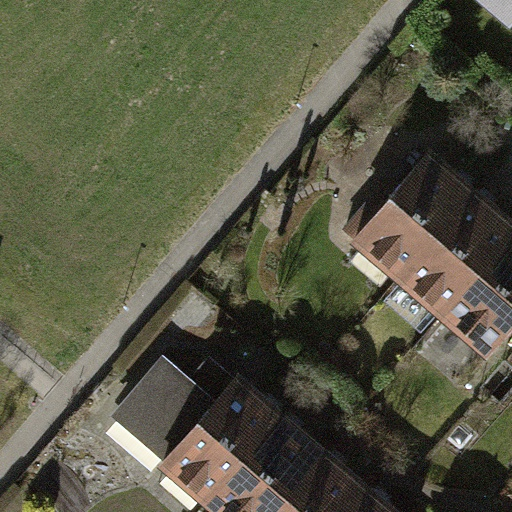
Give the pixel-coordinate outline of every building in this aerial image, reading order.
[(511,0),(478,0),(510,27),(511,24),(511,0)] [(477,183),(431,145),(351,239),(396,278),(477,183)] [(511,234),(511,213),(477,183),(396,278),(442,316),(511,234)] [(511,326),(511,234),(442,316),(488,355),(511,326)] [(111,414),(163,458),(233,375),(210,355),(191,376),(164,353),(111,414)] [(284,408),(238,369),(233,375),(163,458),(158,463),(204,502),(284,408)] [(273,511),(329,446),(284,408),(204,502),(215,511),(273,511)] [(351,511),(375,485),(329,446),(273,511),(351,511)] [(407,511),(375,485),(351,511),(407,511)]
